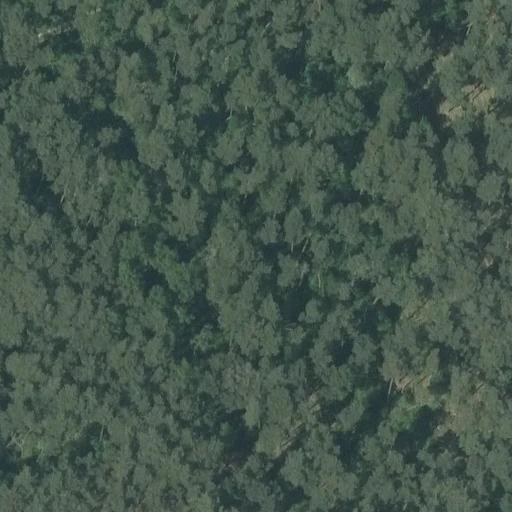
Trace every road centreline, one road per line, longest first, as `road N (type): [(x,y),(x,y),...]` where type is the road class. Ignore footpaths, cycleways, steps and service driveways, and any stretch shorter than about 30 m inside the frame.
road 1 (track): [(511,333),(375,0)]
road 2 (track): [(0,55),(134,0)]
